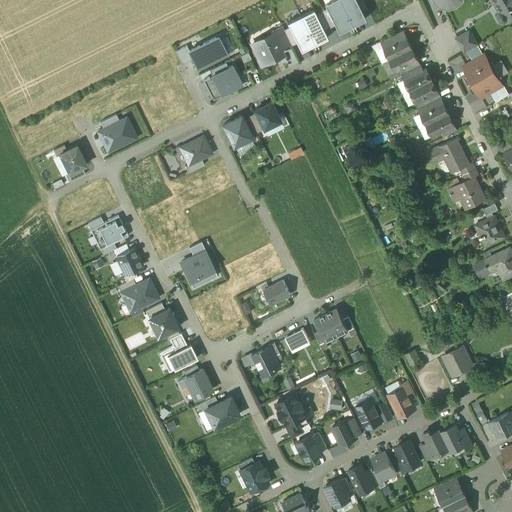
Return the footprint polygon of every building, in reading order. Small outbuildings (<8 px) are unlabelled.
[(339,32),(352,25),(339,0),(333,0),(326,4),(327,7),(335,24),(339,32)] [(339,0),(352,25),(365,19),(361,10),(355,0),(339,0)] [(362,0),(355,0),(361,10),(367,8),(362,0)] [(433,0),(434,1),(440,7),(448,9),(456,7),(462,1),(462,0),(433,0)] [(511,0),(493,0),(501,11),(499,12),(498,17),(501,21),(505,22),(511,18),(511,0)] [(327,7),(321,10),(329,27),(330,27),(335,24),(327,7)] [(314,10),(301,16),(315,44),(328,38),(324,30),(316,13),(314,10)] [(321,10),(316,13),(324,30),(329,27),(321,10)] [(301,51),(315,44),(301,16),(288,23),(289,26),(297,42),(301,51)] [(297,42),(289,26),(283,29),(291,45),(297,42)] [(290,43),(282,27),(272,32),(272,34),(279,48),(290,43)] [(469,31),(456,38),(464,51),(477,44),(469,31)] [(402,32),(391,37),(394,43),(405,37),(402,32)] [(279,48),(272,34),(252,44),(262,64),(282,54),(279,48)] [(198,69),(227,55),(218,37),(189,51),(192,58),(198,69)] [(394,43),(384,48),(390,59),(412,48),(406,37),(405,37),(394,43)] [(181,64),(192,58),(189,51),(186,44),(174,50),(181,64)] [(412,48),(390,59),(396,70),(405,66),(417,60),(412,48)] [(484,53),(462,67),(467,74),(489,61),(484,53)] [(417,60),(405,66),(408,71),(419,65),(417,60)] [(489,61),(467,74),(477,91),(486,85),(492,82),(496,89),(503,85),(498,77),(497,78),(488,62),(489,62),(489,61)] [(210,70),(212,76),(229,68),(226,62),(210,70)] [(419,65),(408,71),(410,76),(422,71),(419,65)] [(232,66),(229,68),(212,76),(222,95),(242,85),(232,66)] [(410,76),(404,80),(410,91),(431,80),(426,69),(422,71),(410,76)] [(212,76),(204,80),(213,99),(222,95),(212,76)] [(431,80),(410,91),(416,102),(425,98),(437,92),(431,80)] [(492,82),(486,85),(491,93),(496,89),(492,82)] [(437,92),(425,98),(428,103),(440,97),(437,92)] [(440,97),(428,103),(430,108),(442,103),(440,97)] [(271,102),(255,110),(256,113),(264,129),(281,121),(271,102)] [(430,108),(421,113),(427,124),(448,114),(443,102),(442,103),(430,108)] [(264,129),(256,113),(249,117),(250,119),(257,133),(264,129)] [(116,114),(100,122),(103,128),(119,120),(116,114)] [(448,114),(427,124),(433,136),(442,131),(454,125),(448,114)] [(244,122),(241,116),(224,124),(234,146),(251,137),(244,122)] [(103,128),(98,131),(108,152),(137,137),(127,117),(119,120),(103,128)] [(250,119),(244,122),(251,137),(258,134),(257,133),(250,119)] [(454,125),(442,131),(444,136),(456,131),(454,125)] [(212,154),(203,136),(180,148),(189,165),(201,159),(212,154)] [(469,163),(456,137),(430,150),(435,159),(446,154),(450,163),(448,164),(452,172),(460,168),(469,164),(469,163)] [(507,140),(497,146),(500,152),(503,151),(511,146),(507,140)] [(60,153),(67,150),(64,145),(54,150),(56,155),(60,153)] [(86,164),(76,145),(67,150),(60,153),(70,172),(82,166),(86,164)] [(290,157),(303,151),(301,146),(288,152),(290,157)] [(511,148),(511,146),(503,151),(511,166),(511,148)] [(204,165),(201,159),(189,165),(186,166),(189,172),(204,165)] [(469,164),(460,168),(463,174),(475,168),(472,161),(469,163),(469,164)] [(82,166),(70,172),(66,174),(69,181),(85,174),(82,166)] [(475,168),(463,174),(466,180),(474,176),(475,176),(479,175),(475,168)] [(466,180),(447,189),(453,200),(462,195),(468,208),(486,199),(475,176),(474,176),(466,180)] [(458,177),(445,181),(447,186),(459,182),(458,177)] [(495,203),(483,209),(486,216),(498,210),(495,203)] [(103,223),(90,229),(99,249),(112,243),(127,235),(118,215),(103,223)] [(494,216),(475,225),(480,236),(479,236),(480,238),(481,238),(485,246),(504,237),(494,216)] [(100,217),(87,224),(90,229),(103,223),(100,217)] [(194,256),(205,250),(201,241),(189,247),(194,256)] [(102,255),(115,248),(112,243),(99,249),(102,255)] [(142,266),(133,248),(116,257),(124,275),(134,270),(142,266)] [(511,251),(510,248),(484,261),(489,270),(490,270),(497,266),(504,280),(511,275),(511,251)] [(218,275),(205,250),(194,256),(180,263),(193,288),(218,275)] [(94,261),(96,267),(102,265),(100,258),(94,261)] [(484,261),(474,265),(480,277),(491,272),(490,270),(489,270),(484,261)] [(137,276),(134,270),(124,275),(127,281),(133,278),(137,276)] [(136,284),(133,278),(127,281),(118,286),(121,292),(136,284)] [(136,284),(121,292),(130,312),(159,298),(149,278),(136,284)] [(290,295),(283,281),(269,288),(264,291),(271,304),(290,295)] [(264,291),(269,288),(267,282),(256,288),(259,294),(264,291)] [(511,292),(499,299),(505,311),(511,307),(511,292)] [(246,301),(241,303),(246,314),(251,311),(246,301)] [(162,303),(146,311),(149,317),(165,309),(162,303)] [(165,309),(149,317),(159,337),(166,333),(176,328),(178,327),(168,308),(165,309)] [(338,308),(326,314),(337,336),(349,330),(343,320),(338,308)] [(325,341),(337,336),(326,314),(314,319),(320,331),(325,341)] [(349,317),(343,320),(349,330),(351,336),(357,333),(349,317)] [(176,328),(166,333),(168,339),(169,339),(179,334),(176,328)] [(310,343),(303,330),(287,338),(293,351),(310,343)] [(325,341),(320,331),(315,334),(322,350),(328,347),(325,341)] [(169,339),(173,346),(176,351),(187,345),(181,333),(179,334),(169,339)] [(275,343),(269,346),(270,347),(277,361),(282,359),(275,343)] [(197,358),(190,344),(187,345),(176,351),(168,355),(173,367),(175,369),(197,358)] [(168,355),(176,351),(173,346),(159,353),(168,369),(173,367),(168,355)] [(462,346),(443,355),(453,375),(472,365),(462,346)] [(277,361),(270,347),(254,355),(257,360),(264,375),(280,368),(277,361)] [(422,365),(414,349),(402,355),(411,371),(422,365)] [(358,351),(351,354),(354,362),(362,358),(358,351)] [(257,360),(254,355),(252,352),(241,357),(245,366),(257,360)] [(184,371),(187,377),(199,371),(196,365),(184,371)] [(212,390),(202,370),(199,371),(187,377),(178,381),(183,392),(190,389),(194,399),(212,390)] [(284,379),(288,388),(295,385),(291,376),(284,379)] [(408,379),(400,383),(402,388),(405,387),(411,398),(416,395),(408,379)] [(402,388),(397,391),(395,390),(389,394),(399,415),(415,407),(411,398),(405,387),(402,388)] [(298,400),(295,393),(277,402),(280,409),(279,410),(283,418),(284,417),(288,424),(298,420),(301,426),(309,422),(302,408),(304,407),(300,400),(298,400)] [(205,408),(218,402),(215,396),(198,404),(201,410),(205,408)] [(218,402),(205,408),(214,426),(240,414),(231,396),(218,402)] [(341,408),(342,398),(331,397),(330,407),(341,408)] [(361,400),(357,403),(356,405),(366,427),(382,419),(375,404),(372,397),(364,401),(361,400)] [(385,400),(375,404),(382,419),(383,421),(393,416),(385,400)] [(477,400),(470,404),(475,413),(482,409),(477,400)] [(482,409),(475,413),(479,420),(485,417),(482,409)] [(511,418),(508,411),(488,421),(492,428),(494,427),(499,437),(511,430),(511,418)] [(354,416),(348,419),(356,435),(362,432),(354,416)] [(348,419),(347,418),(332,426),(341,444),(356,436),(356,435),(348,419)] [(298,420),(288,424),(286,425),(292,437),(304,431),(301,426),(298,420)] [(454,428),(452,425),(441,430),(449,447),(449,448),(450,450),(465,444),(465,443),(458,429),(454,428)] [(473,445),(464,426),(458,429),(465,443),(465,444),(467,448),(469,447),(473,445)] [(440,428),(431,432),(430,429),(423,432),(428,441),(435,455),(449,448),(449,447),(441,430),(440,428)] [(319,431),(313,434),(321,450),(327,447),(319,431)] [(313,434),(297,442),(306,461),(322,453),(321,450),(313,434)] [(409,439),(396,446),(400,454),(407,468),(408,467),(420,461),(409,439)] [(428,441),(419,446),(426,459),(435,455),(428,441)] [(465,444),(451,450),(454,456),(467,449),(467,450),(470,449),(469,447),(467,448),(465,444)] [(385,451),(372,457),(383,479),(396,472),(385,451)] [(407,468),(400,454),(395,456),(403,472),(409,469),(408,467),(407,468)] [(252,456),(238,463),(241,469),(255,462),(252,456)] [(255,462),(241,469),(252,491),(270,482),(266,476),(269,474),(266,467),(263,468),(261,466),(258,467),(255,462)] [(361,463),(349,469),(360,492),(373,486),(365,471),(361,463)] [(378,481),(371,468),(365,471),(373,486),(379,483),(378,481)] [(455,476),(440,484),(439,485),(442,490),(458,482),(455,476)] [(346,477),(341,480),(348,495),(354,493),(346,477)] [(340,478),(326,485),(336,505),(350,498),(348,495),(341,480),(340,478)] [(442,490),(437,492),(443,505),(444,505),(464,495),(458,482),(442,490)] [(301,493),(280,503),(284,511),(281,511),(306,511),(309,510),(301,493)] [(464,495),(444,505),(447,511),(461,511),(471,507),(464,495)] [(350,498),(336,505),(339,511),(353,505),(350,498)] [(221,504),(223,509),(229,506),(226,501),(221,504)]
